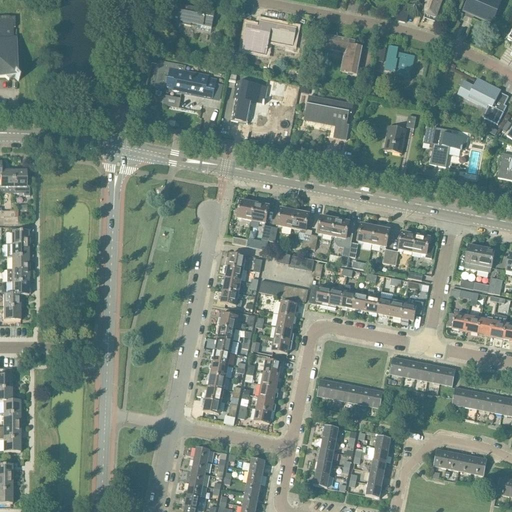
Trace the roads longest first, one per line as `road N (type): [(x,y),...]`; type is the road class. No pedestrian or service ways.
road 1 (secondary): [(453,212),(121,147)]
road 2 (residential): [(248,0),(397,29),(511,77)]
road 3 (residential): [(173,427),(209,212)]
road 4 (secondary): [(107,347),(121,147)]
road 5 (residential): [(396,511),(403,475),(430,445),(476,446),(511,460)]
road 6 (residential): [(121,147),(136,0)]
road 7 (residential): [(429,347),(453,212)]
road 8 (residential): [(289,450),(317,328)]
road 9 (tertiary): [(0,133),(121,147)]
